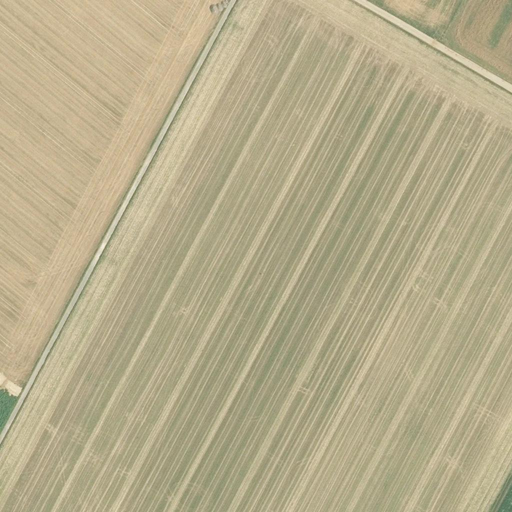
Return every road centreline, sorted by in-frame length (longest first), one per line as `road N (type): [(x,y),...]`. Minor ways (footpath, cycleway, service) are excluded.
road 1 (track): [(236,0),(0,444)]
road 2 (track): [(511,92),(355,0)]
